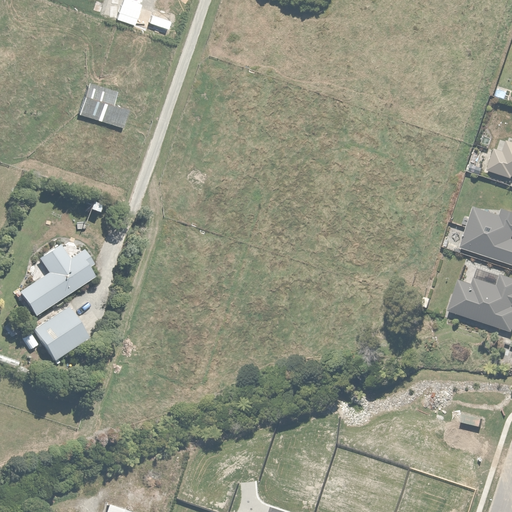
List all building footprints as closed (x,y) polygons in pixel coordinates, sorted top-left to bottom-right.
[(89,85),(79,115),(122,128),(128,111),(113,107),(117,94),(89,85)] [(511,142),(509,141),(504,155),(497,152),(490,173),(511,180),(511,142)] [(511,214),(503,212),(501,218),(475,210),(463,250),(511,264),(511,214)] [(60,248),(39,261),(48,276),(20,293),(35,318),(94,281),(79,255),(68,262),(60,248)] [(476,287),(461,283),(452,313),(511,332),(511,280),(503,277),(500,288),(478,281),(476,287)] [(88,342),(68,311),(35,332),(55,363),(88,342)] [(166,511),(170,497),(153,493),(147,511),(166,511)]
